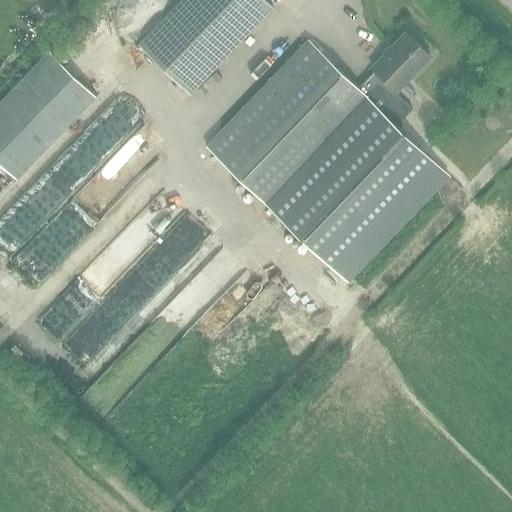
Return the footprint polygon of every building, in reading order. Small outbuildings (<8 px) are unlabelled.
[(179,0),(139,43),(191,93),(273,6),(266,0),(179,0)] [(308,40),(206,146),(347,280),(449,174),(397,125),(412,109),(390,87),(391,86),(397,91),(430,56),(406,32),(372,67),(375,70),(358,88),(308,40)] [(0,99),(0,162),(17,178),(97,96),(49,50),(0,99)] [(131,90),(108,114),(118,123),(141,99),(131,90)] [(433,95),(436,110),(452,107),(450,92),(433,95)] [(67,133),(39,165),(43,168),(8,208),(36,231),(107,146),(85,127),(74,139),(67,133)]
